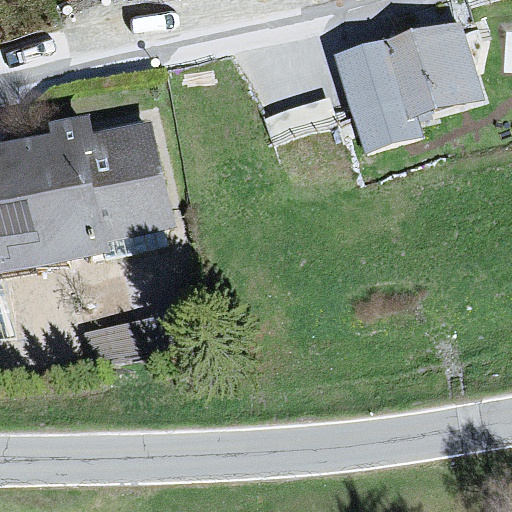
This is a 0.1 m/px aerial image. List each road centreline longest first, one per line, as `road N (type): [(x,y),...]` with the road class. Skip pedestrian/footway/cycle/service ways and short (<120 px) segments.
road 1 (unclassified): [(0,458),(270,452),(511,420)]
road 2 (residential): [(383,0),(118,58),(0,98)]
